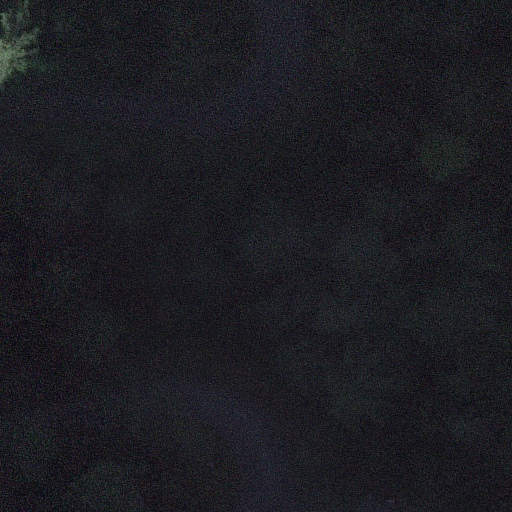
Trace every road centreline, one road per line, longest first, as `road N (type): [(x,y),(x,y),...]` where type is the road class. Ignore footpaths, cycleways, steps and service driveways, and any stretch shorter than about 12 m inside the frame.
road 1 (track): [(320,0),(355,73),(308,124),(0,120)]
road 2 (track): [(0,430),(165,393),(228,407),(249,432),(254,478),(242,511)]
